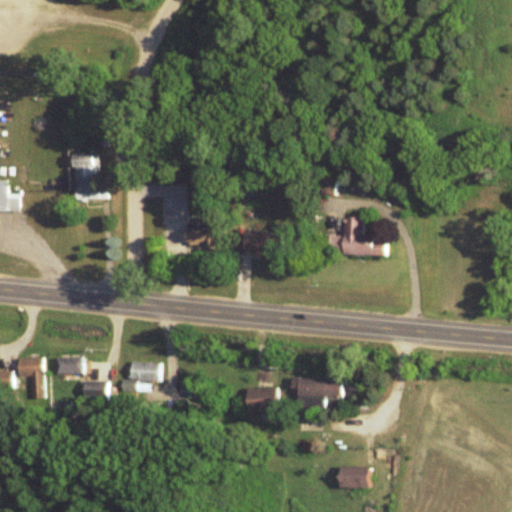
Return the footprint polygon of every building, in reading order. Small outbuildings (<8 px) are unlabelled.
[(106,199),(106,185),(95,185),(94,155),(75,155),(76,200),(106,199)] [(388,257),(388,243),(377,242),(377,236),(364,236),(365,218),(347,217),(346,236),(325,235),(324,253),(388,257)] [(216,247),(216,223),(185,223),(185,247),(216,247)] [(281,252),(281,232),(242,231),(242,251),(281,252)] [(43,358),(19,358),(19,376),(31,376),(31,399),(43,399),(43,358)] [(57,358),(57,373),(82,373),(82,358),(57,358)] [(158,363),(128,362),(127,381),(129,381),(128,391),(133,391),(134,381),(157,382),(158,363)] [(293,407),(344,407),(344,377),(293,377),(293,407)] [(84,399),(94,399),(94,407),(106,407),(106,381),(84,381),(84,399)] [(247,388),(247,412),(277,412),(277,388),(247,388)] [(372,487),(372,466),(342,466),(342,487),(372,487)]
